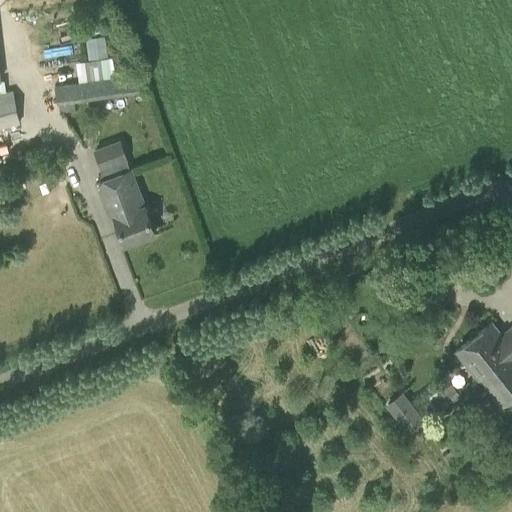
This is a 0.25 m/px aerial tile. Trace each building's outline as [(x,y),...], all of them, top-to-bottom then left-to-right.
[(105,41),(87,44),(89,58),(107,56),(105,41)] [(54,86),(56,105),(142,94),(140,75),(54,86)] [(0,128),(20,124),(12,91),(0,93),(0,128)] [(124,244),(154,233),(131,168),(129,168),(119,140),(93,149),(101,171),(108,168),(110,175),(94,181),(108,218),(114,216),(124,244)] [(511,393),(511,326),(501,335),(491,323),(457,350),(499,403),(511,393)] [(385,405),(408,434),(425,421),(402,391),(385,405)] [(479,430),(444,457),(456,473),(491,446),(479,430)]
